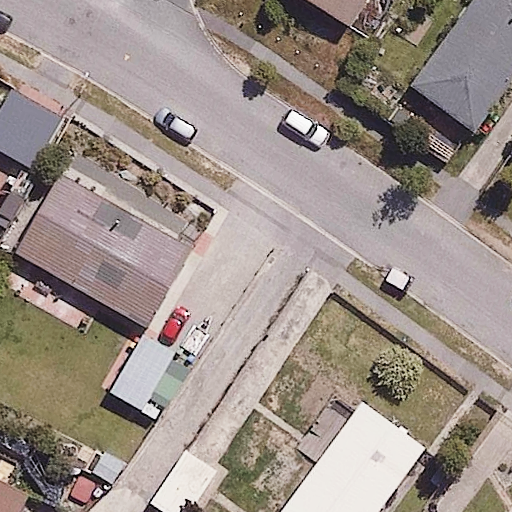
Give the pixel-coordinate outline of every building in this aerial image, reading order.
[(363,0),(323,0),(351,19),(363,0)] [(511,81),(511,0),(475,0),(418,82),(481,126),(511,81)] [(61,114),(10,90),(0,110),(0,147),(37,165),(61,114)] [(67,166),(19,250),(147,323),(195,239),(67,166)] [(192,361),(145,333),(114,386),(161,414),(192,361)] [(381,511),(432,442),(365,395),(281,511),(381,511)] [(186,511),(217,472),(188,449),(151,498),(169,511),(186,511)] [(0,511),(21,511),(32,491),(0,474),(0,511)] [(501,511),(486,501),(477,511),(501,511)]
